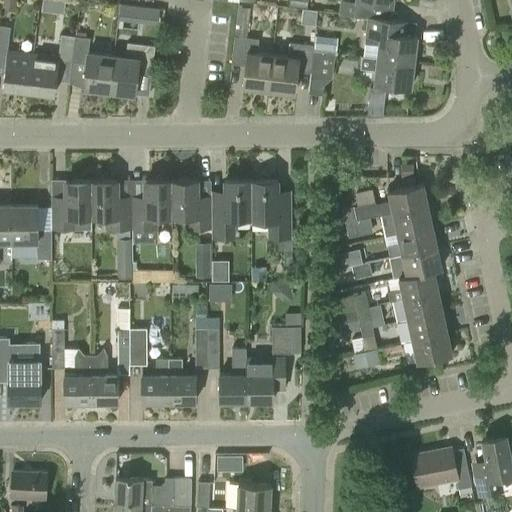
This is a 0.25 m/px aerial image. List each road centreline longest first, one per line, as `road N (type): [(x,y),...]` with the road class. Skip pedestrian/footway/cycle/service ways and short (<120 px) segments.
road 1 (residential): [(471,82),(469,120),(448,136),(184,137)]
road 2 (residential): [(312,436),(82,438)]
road 3 (residential): [(511,393),(312,436)]
road 4 (residential): [(184,137),(0,138)]
road 5 (residential): [(184,137),(195,20),(174,0)]
road 6 (residential): [(484,231),(511,359)]
